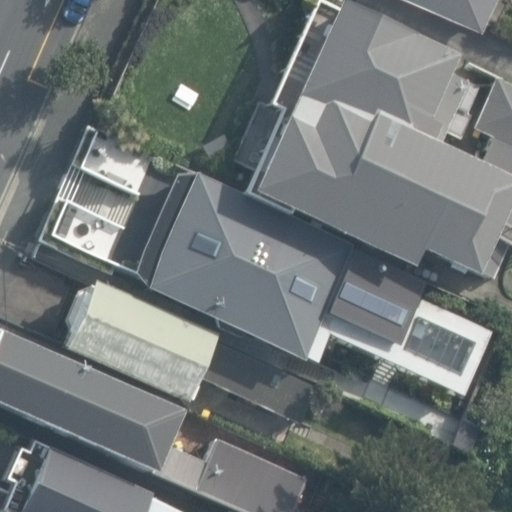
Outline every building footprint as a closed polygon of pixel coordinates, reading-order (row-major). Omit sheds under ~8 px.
[(450,50),(338,0),(323,0),(242,181),(413,257),(420,244),(472,267),(511,179),(511,82),(487,71),(463,125),(480,133),(469,158),(428,139),(435,124),(450,131),(475,76),(444,62),(450,50)] [(447,0),(485,17),(487,13),(493,0),(447,0)] [(358,245),(183,167),(133,279),(307,357),(358,245)] [(206,339),(79,281),(52,339),(180,396),(206,339)] [(181,407),(0,324),(0,403),(238,511),(288,511),(304,478),(212,436),(202,458),(165,441),(181,407)] [(186,511),(187,511),(21,440),(0,487),(0,511),(186,511)] [(511,511),(511,502),(488,493),(480,511),(511,511)]
